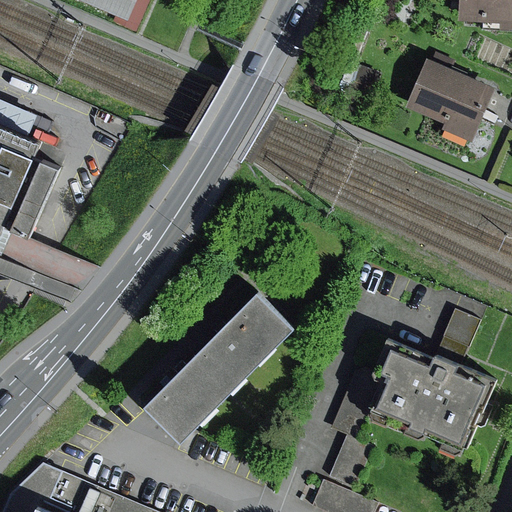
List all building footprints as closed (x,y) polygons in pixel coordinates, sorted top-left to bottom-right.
[(89,0),(119,13),(116,20),(137,29),(149,0),(89,0)] [(511,0),(457,0),(455,23),(511,28),(511,0)] [(494,91),(425,61),(404,110),(472,141),(494,91)] [(368,103),(379,70),(361,63),(349,96),(368,103)] [(45,150),(0,129),(0,252),(7,237),(10,229),(31,239),(66,159),(45,150)] [(262,293),(206,349),(243,385),(298,329),(262,293)] [(482,319),(456,308),(444,335),(471,346),(482,319)] [(488,384),(388,344),(360,415),(459,455),(488,384)] [(186,444),(243,385),(206,349),(149,408),(186,444)] [(348,434),(330,475),(356,486),(374,445),(348,434)] [(127,511),(131,504),(46,468),(14,497),(7,511),(127,511)] [(324,479),(313,506),(328,511),(374,511),(379,502),(324,479)]
